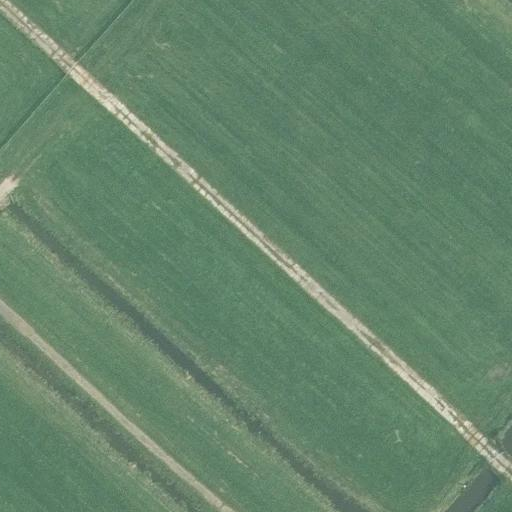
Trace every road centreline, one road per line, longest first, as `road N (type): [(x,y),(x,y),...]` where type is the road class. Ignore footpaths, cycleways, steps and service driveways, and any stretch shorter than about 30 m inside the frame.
road 1 (track): [(511,467),(2,0)]
road 2 (track): [(226,511),(0,306)]
road 3 (track): [(195,486),(264,413),(390,356)]
